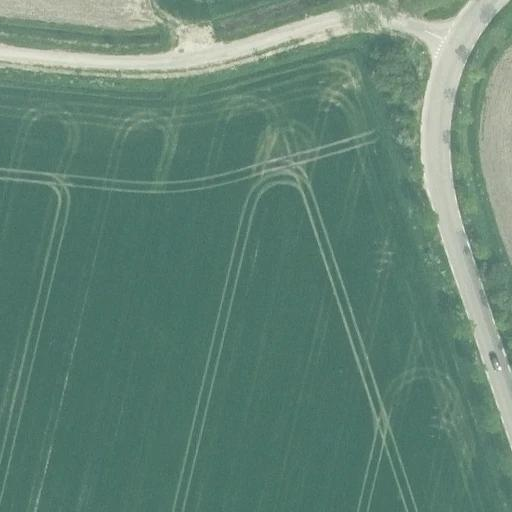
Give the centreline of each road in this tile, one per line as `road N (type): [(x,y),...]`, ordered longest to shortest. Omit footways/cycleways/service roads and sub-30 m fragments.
road 1 (unclassified): [(457,49),(406,22),(352,18),(192,65),(0,53)]
road 2 (tertiary): [(511,412),(443,201),(435,141),(457,49)]
